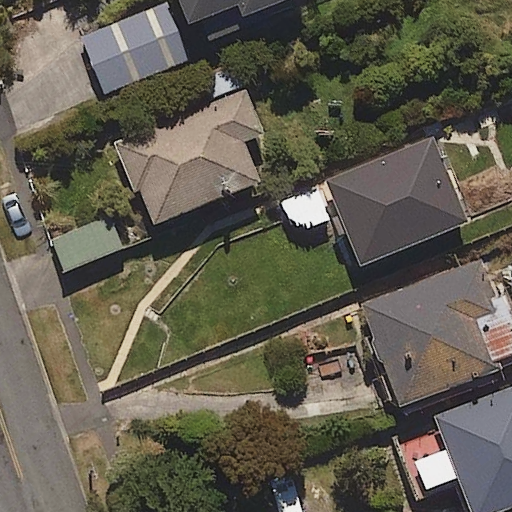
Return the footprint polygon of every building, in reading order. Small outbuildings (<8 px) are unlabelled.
[(171,0),(78,39),(103,99),(193,62),(185,44),(239,22),(244,34),(309,8),(305,0),(171,0)] [(265,141),(244,92),(116,149),(155,236),(261,190),(243,150),(265,141)] [(470,233),(434,144),(327,187),(364,276),(470,233)] [(329,218),(315,191),(282,208),(295,235),(329,218)] [(123,254),(110,221),(56,244),(69,276),(123,254)] [(511,376),(511,328),(487,263),(359,312),(401,419),(511,376)] [(511,511),(511,396),(435,425),(446,455),(413,467),(425,500),(459,487),(468,511),(511,511)]
